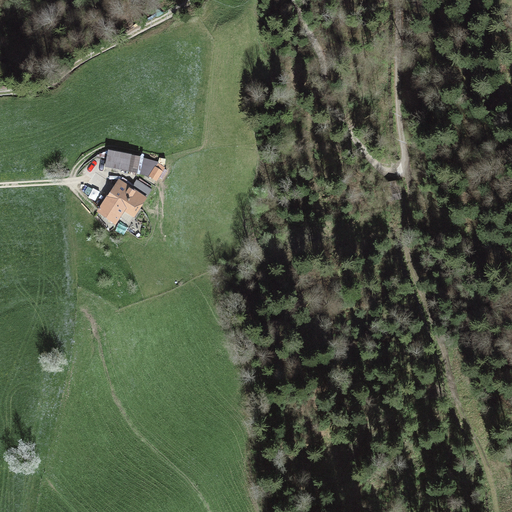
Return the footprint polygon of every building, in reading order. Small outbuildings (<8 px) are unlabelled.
[(108,151),(105,167),(137,173),(140,157),(108,151)] [(156,180),(164,169),(158,164),(150,176),(156,180)] [(111,191),(98,210),(127,231),(131,225),(129,223),(134,217),(131,215),(143,199),(145,201),(153,190),(139,180),(132,191),(124,185),(126,183),(122,180),(114,178),(107,188),(111,191)] [(396,181),(384,183),(387,200),(399,198),(396,181)] [(177,220),(168,221),(169,230),(178,229),(177,220)]
